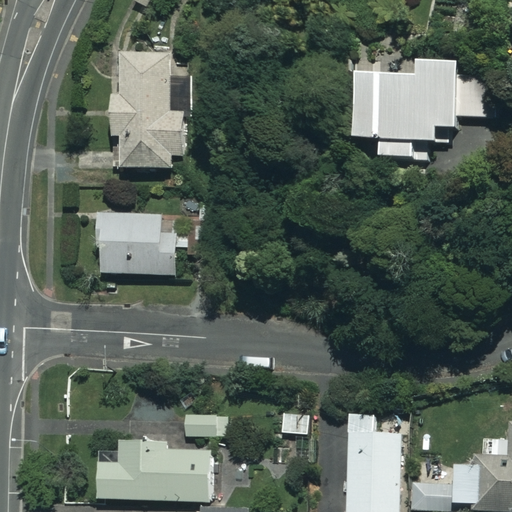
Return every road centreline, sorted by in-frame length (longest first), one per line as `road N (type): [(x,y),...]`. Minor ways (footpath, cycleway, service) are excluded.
road 1 (residential): [(511,344),(419,354),(0,326)]
road 2 (residential): [(50,0),(14,98),(0,199)]
